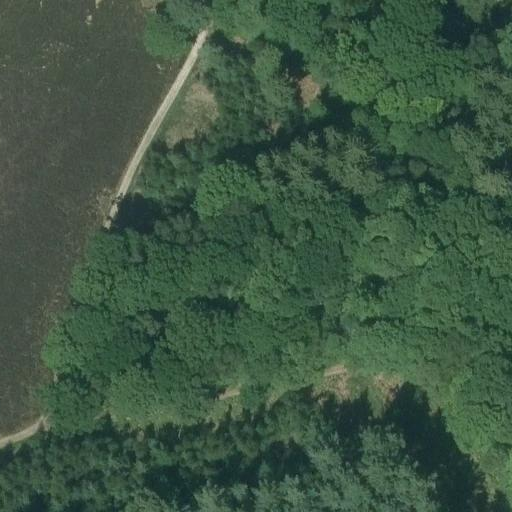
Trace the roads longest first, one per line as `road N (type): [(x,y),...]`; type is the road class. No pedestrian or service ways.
road 1 (track): [(511,224),(455,243),(425,322),(385,352),(0,443)]
road 2 (track): [(207,0),(199,46),(148,136),(76,305),(54,430)]
